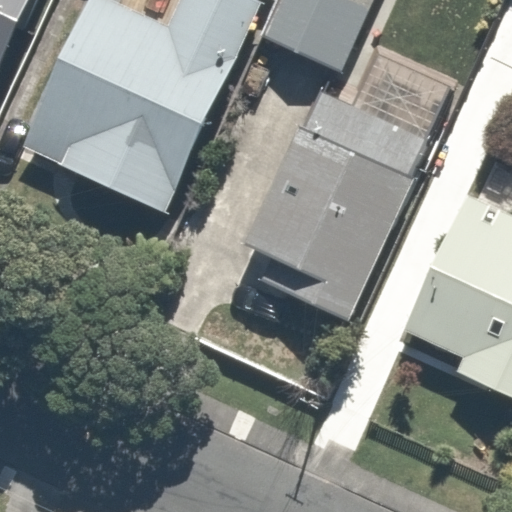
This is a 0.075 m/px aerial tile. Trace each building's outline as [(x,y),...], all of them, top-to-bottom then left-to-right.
[(0,0),(0,90),(41,0),(0,0)] [(173,218),(269,6),(255,0),(187,0),(174,30),(107,0),(98,0),(28,150),(173,218)] [(347,74),(381,0),(285,0),(283,5),(268,38),(347,74)] [(268,284),(356,326),(443,133),(439,131),(457,93),(382,58),(358,109),(326,94),(310,130),(306,128),(251,250),(278,263),(268,284)] [(464,376),(511,397),(511,215),(474,198),(411,335),(470,362),(464,376)]
